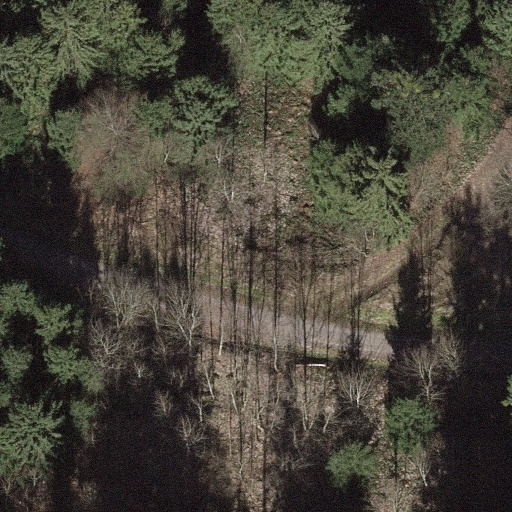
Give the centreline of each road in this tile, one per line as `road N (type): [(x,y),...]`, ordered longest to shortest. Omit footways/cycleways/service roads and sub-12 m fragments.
road 1 (track): [(511,355),(445,357),(291,329),(0,248)]
road 2 (track): [(291,329),(481,191),(511,136)]
